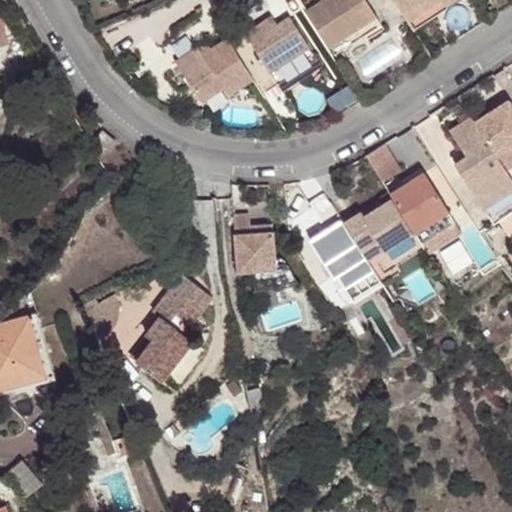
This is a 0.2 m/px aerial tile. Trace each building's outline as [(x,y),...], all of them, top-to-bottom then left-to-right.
[(311,0),(303,5),(327,41),(373,11),(365,0),(311,0)] [(393,0),(413,29),(457,0),(393,0)] [(327,41),(337,56),(383,27),(373,11),(327,41)] [(262,18),(243,30),(269,68),(277,81),(316,55),(307,43),(288,13),(275,21),(268,26),(262,18)] [(270,13),(262,18),(268,26),(275,21),(270,13)] [(0,34),(0,46),(11,42),(7,32),(0,34)] [(254,78),(228,38),(201,54),(197,48),(175,62),(200,102),(221,88),(226,95),(254,78)] [(316,55),(277,81),(281,87),(320,61),(316,55)] [(477,124),(497,155),(511,145),(511,103),(509,99),(494,108),(496,113),(487,119),(477,124)] [(496,113),(494,108),(485,115),(487,119),(496,113)] [(497,226),(511,216),(511,177),(497,155),(477,124),(474,119),(454,132),(466,151),(472,147),(477,154),(470,158),(459,166),(497,226)] [(117,142),(104,129),(95,139),(109,151),(117,142)] [(511,145),(497,155),(511,177),(511,145)] [(466,151),(470,158),(477,154),(472,147),(466,151)] [(425,174),(392,195),(395,200),(416,231),(418,234),(450,213),(425,174)] [(387,249),(416,231),(395,200),(368,217),(364,211),(344,223),(366,257),(384,245),(387,249)] [(418,234),(424,243),(456,223),(450,213),(418,234)] [(335,279),(367,259),(366,257),(344,223),(339,215),(321,227),(325,233),(318,238),(311,242),(335,279)] [(276,267),(275,264),(273,228),(252,230),(251,218),(235,219),(239,274),(254,273),(254,268),(276,267)] [(314,232),(318,238),(325,233),(321,227),(314,232)] [(367,259),(381,277),(427,248),(424,243),(418,234),(416,231),(387,249),(384,245),(366,257),(367,259)] [(276,283),(276,267),(254,268),(254,273),(255,284),(276,283)] [(185,279),(164,308),(169,311),(162,319),(164,321),(151,339),(157,345),(141,366),(164,383),(194,344),(186,337),(213,300),(185,279)] [(169,311),(164,308),(157,316),(162,319),(169,311)] [(30,317),(0,324),(0,388),(47,377),(30,317)] [(28,493),(41,481),(21,459),(7,471),(28,493)]
